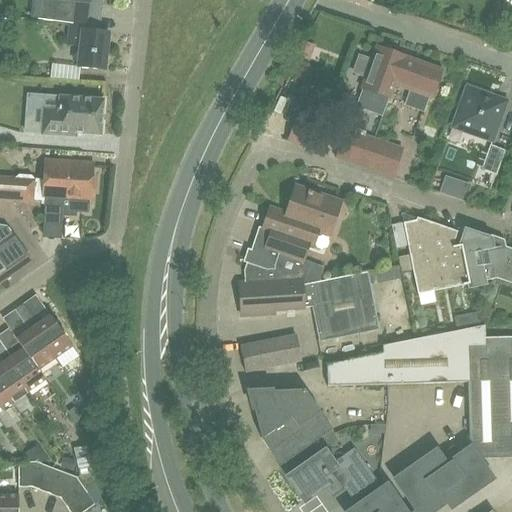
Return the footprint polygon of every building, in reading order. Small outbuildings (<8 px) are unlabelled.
[(70,16),(99,19),(101,0),(43,0),(41,21),(69,24),(70,16)] [(105,71),(109,34),(98,33),(99,19),(70,16),(69,24),(67,46),(79,47),(76,67),(105,71)] [(0,37),(14,37),(14,22),(0,21),(0,37)] [(359,58),(353,73),(367,78),(363,89),(377,94),(376,94),(388,99),(393,84),(403,57),(379,49),(374,63),(372,62),(359,58)] [(403,57),(393,84),(410,90),(405,106),(422,112),(428,97),(431,98),(441,71),(403,57)] [(79,82),(79,69),(58,68),(57,81),(79,82)] [(492,142),(506,102),(466,88),(452,127),(492,142)] [(58,111),(43,110),(41,135),(75,137),(76,133),(100,135),(103,100),(59,97),(58,111)] [(325,130),(298,120),(290,143),(318,152),(325,130)] [(363,168),(373,140),(345,130),(335,158),(363,168)] [(373,140),(363,168),(392,178),(402,149),(373,140)] [(504,151),(489,146),(481,171),(495,176),(504,151)] [(90,204),(93,164),(46,161),(44,179),(43,201),(42,218),(61,219),(62,216),(75,217),(76,213),(87,214),(88,203),(90,204)] [(37,201),(43,201),(44,179),(35,179),(32,175),(19,175),(16,177),(0,176),(0,200),(36,203),(37,201)] [(328,235),(339,203),(295,188),(286,214),(283,213),(281,219),(302,226),(298,237),(309,241),(313,230),(328,235)] [(283,213),(269,209),(262,230),(258,228),(250,251),(247,249),(243,262),(246,263),(244,271),(244,283),(296,279),(301,278),(301,280),(301,284),(315,282),(321,266),(303,260),(309,241),(298,237),(302,226),(281,219),(283,213)] [(461,246),(454,247),(453,243),(457,233),(416,218),(415,221),(402,224),(409,256),(412,271),(417,295),(469,285),(468,282),(482,279),(483,282),(496,279),(511,284),(511,249),(505,247),(503,240),(485,234),(484,241),(461,246)] [(0,283),(26,265),(6,236),(2,238),(0,236),(0,283)] [(412,271),(409,256),(397,258),(401,274),(412,271)] [(318,342),(378,331),(367,273),(315,282),(301,284),(301,280),(301,278),(296,279),(244,283),(239,283),(241,316),(266,315),(266,310),(312,307),(318,342)] [(21,321),(30,315),(23,304),(14,311),(21,321)] [(50,316),(37,325),(30,315),(21,321),(28,331),(33,328),(55,359),(72,347),(50,316)] [(446,319),(448,330),(476,326),(475,315),(446,319)] [(511,338),(484,339),(484,326),(382,347),(382,354),(327,365),(326,365),(326,387),(467,383),(469,450),(476,460),(511,458),(511,338)] [(33,328),(28,331),(15,340),(22,350),(23,349),(38,371),(38,370),(55,359),(33,328)] [(245,373),(300,362),(295,335),(240,346),(245,373)] [(45,380),(38,370),(38,371),(23,349),(22,350),(10,358),(3,347),(0,349),(0,361),(2,364),(6,361),(28,392),(45,380)] [(6,361),(2,364),(0,365),(0,387),(11,404),(28,392),(6,361)] [(0,411),(11,404),(0,387),(0,411)] [(272,451),(282,465),(332,430),(304,391),(304,390),(248,393),(260,439),(269,453),(272,451)] [(79,413),(76,410),(73,409),(70,411),(77,422),(79,419),(81,415),(79,413)] [(73,448),(81,439),(69,429),(61,438),(73,448)] [(435,453),(396,481),(416,510),(441,493),(451,507),(490,479),(476,460),(469,450),(459,457),(453,448),(438,458),(435,453)] [(324,453),(288,478),(304,501),(325,486),(332,496),(345,487),(352,497),(373,482),(352,452),(333,466),(324,453)] [(73,470),(75,461),(65,459),(63,468),(73,470)] [(36,490),(45,466),(36,463),(18,463),(18,488),(31,488),(36,490)] [(48,495),(57,471),(45,466),(36,490),(48,495)] [(60,499),(76,478),(57,471),(48,495),(60,499)] [(87,494),(76,478),(60,499),(66,508),(87,494)] [(402,511),(386,488),(350,511),(402,511)] [(69,511),(84,511),(95,505),(87,494),(66,508),(69,511)] [(17,511),(18,496),(0,495),(0,511),(17,511)]
